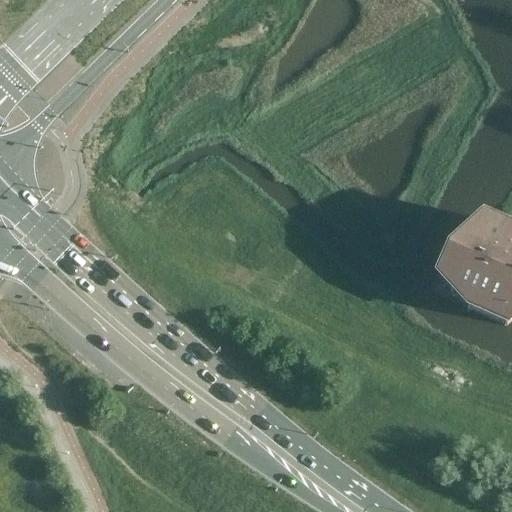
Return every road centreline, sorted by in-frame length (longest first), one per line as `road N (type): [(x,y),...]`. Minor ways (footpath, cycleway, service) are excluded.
road 1 (primary): [(396,511),(204,371),(0,175)]
road 2 (primary): [(0,243),(205,424),(331,511)]
road 3 (tertiary): [(0,168),(165,0)]
road 4 (tertiary): [(91,0),(0,89)]
